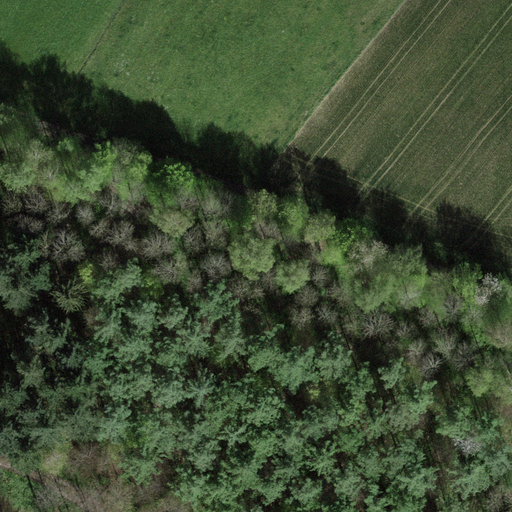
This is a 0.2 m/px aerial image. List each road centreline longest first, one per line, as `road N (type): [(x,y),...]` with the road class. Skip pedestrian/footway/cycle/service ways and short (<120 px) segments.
road 1 (track): [(0,112),(243,192),(511,294)]
road 2 (track): [(0,458),(32,465),(115,511)]
